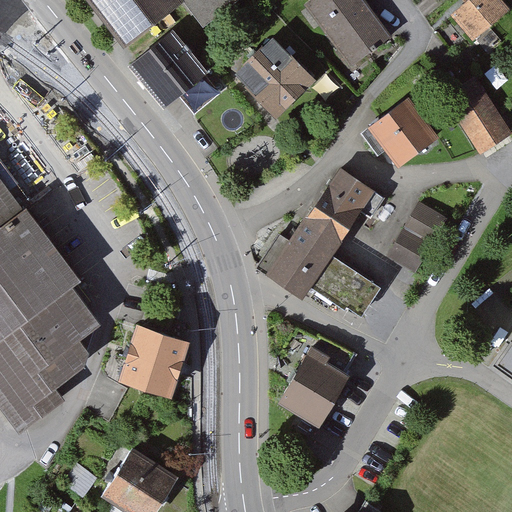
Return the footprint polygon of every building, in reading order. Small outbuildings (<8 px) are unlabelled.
[(93,0),(126,42),(180,0),(93,0)] [(235,0),(191,0),(208,22),(235,0)] [(391,38),(361,0),(311,0),(304,5),(351,68),(391,38)] [(510,10),(501,0),(467,0),(450,15),(474,42),(510,10)] [(129,66),(165,109),(205,76),(170,33),(129,66)] [(316,84),(272,39),(231,79),(275,124),(316,84)] [(511,135),(511,130),(480,79),(447,99),(481,155),(511,135)] [(407,100),(366,130),(395,169),(436,140),(407,100)] [(0,218),(21,201),(0,172),(0,218)] [(374,195),(339,172),(290,245),(281,238),(256,275),(301,304),(310,290),(331,259),(374,195)] [(21,201),(0,218),(0,332),(73,277),(82,270),(26,197),(21,201)] [(448,222),(420,206),(388,261),(417,277),(448,222)] [(360,322),(380,291),(331,259),(310,290),(360,322)] [(101,314),(73,277),(0,332),(0,400),(22,429),(62,397),(53,385),(82,363),(89,343),(80,331),(101,314)] [(189,339),(137,322),(118,377),(170,395),(189,339)] [(276,408),(319,431),(359,360),(315,337),(276,408)] [(158,511),(180,478),(134,449),(104,496),(120,505),(115,511),(158,511)] [(394,511),(370,494),(356,511),(394,511)]
